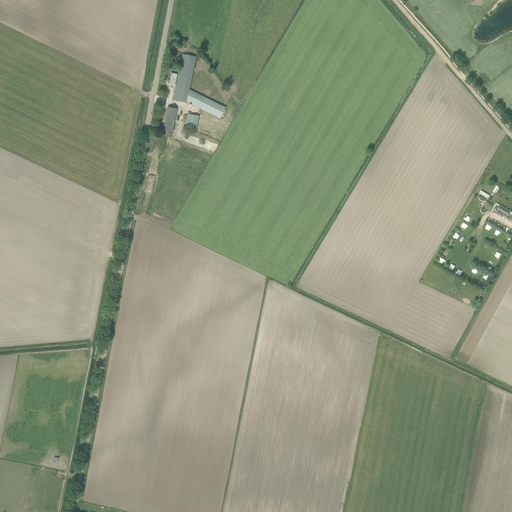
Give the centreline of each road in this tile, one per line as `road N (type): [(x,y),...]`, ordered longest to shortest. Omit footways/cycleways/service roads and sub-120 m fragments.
road 1 (unclassified): [(72,511),(170,0)]
road 2 (track): [(395,0),(511,137)]
